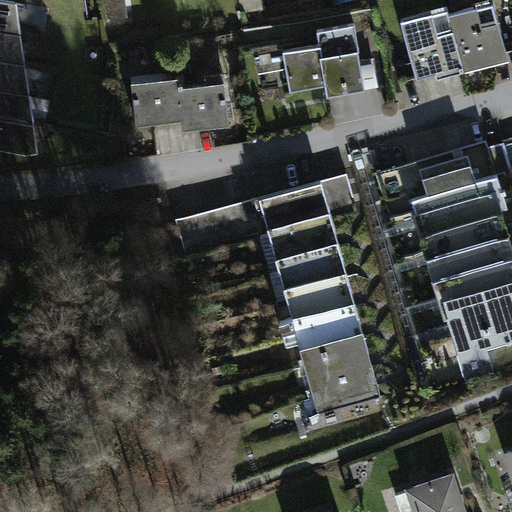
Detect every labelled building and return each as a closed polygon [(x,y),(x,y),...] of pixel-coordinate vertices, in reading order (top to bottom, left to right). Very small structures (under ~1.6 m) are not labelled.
[(0,0),(0,32),(21,37),(16,2),(0,0)] [(494,5),(450,16),(465,77),(509,66),(494,5)] [(465,77),(450,16),(447,6),(397,18),(415,89),(465,77)] [(365,94),(353,26),(317,33),(320,47),(284,53),(291,94),(325,89),(327,101),(365,94)] [(21,37),(0,32),(0,60),(25,65),(21,37)] [(25,65),(0,60),(0,90),(30,96),(25,65)] [(263,84),(288,79),(284,61),(259,66),(263,84)] [(184,123),(180,88),(180,78),(132,82),(136,128),(184,123)] [(226,84),(180,88),(184,123),(185,134),(231,129),(226,84)] [(30,96),(0,90),(0,119),(35,126),(30,96)] [(35,126),(0,119),(0,151),(27,157),(39,156),(35,126)] [(495,172),(486,144),(375,176),(383,204),(495,172)] [(503,201),(495,172),(383,204),(392,233),(503,201)] [(334,215),(325,181),(247,202),(256,236),(334,215)] [(511,230),(503,201),(392,233),(400,262),(511,230)] [(180,235),(210,233),(209,215),(179,216),(180,235)] [(344,246),(334,215),(256,236),(264,269),(344,246)] [(511,260),(511,232),(511,230),(400,262),(408,291),(511,260)] [(352,278),(344,246),(264,269),(272,300),(352,278)] [(511,291),(511,260),(408,291),(417,319),(511,291)] [(361,309),(352,278),(272,300),(280,332),(361,309)] [(433,377),(511,354),(511,291),(417,319),(433,377)] [(370,340),(361,309),(280,332),(288,363),(370,340)] [(387,403),(370,340),(288,363),(304,426),(387,403)] [(511,445),(500,450),(511,483),(511,445)] [(467,511),(451,464),(401,481),(412,511),(467,511)]
